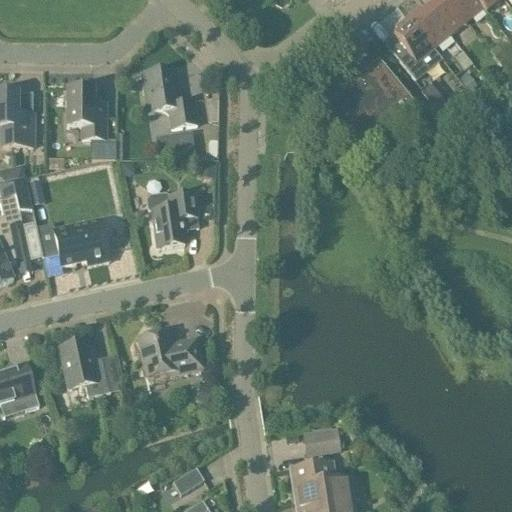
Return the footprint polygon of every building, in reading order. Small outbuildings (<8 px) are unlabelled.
[(467,25),(446,0),(431,0),(428,3),(431,7),(427,10),(450,38),(467,25)] [(446,0),(467,25),(483,12),(483,11),(474,0),(446,0)] [(503,1),(501,0),(474,0),(483,11),(483,12),(485,16),(503,1)] [(407,20),(433,52),(450,38),(427,10),(422,14),(419,10),(407,20)] [(433,52),(407,20),(395,30),(398,34),(393,38),(416,66),(433,52)] [(502,69),(511,60),(511,50),(508,46),(500,52),(496,48),(489,54),(502,69)] [(378,64),(319,112),(354,154),(412,106),(378,64)] [(135,82),(135,83),(142,82),(147,117),(164,114),(169,118),(171,133),(196,129),(192,104),(178,106),(173,72),(150,76),(147,80),(135,82)] [(66,94),(66,131),(82,131),(82,143),(104,143),(104,119),(105,107),(92,107),(92,94),(66,94)] [(16,118),(17,97),(0,96),(0,141),(2,141),(2,151),(32,152),(32,117),(31,117),(31,118),(16,118)] [(191,136),(169,139),(173,164),(195,164),(191,136)] [(199,167),(198,181),(213,182),(214,167),(199,167)] [(0,289),(13,284),(7,269),(17,265),(16,260),(28,257),(22,227),(21,228),(19,216),(31,213),(24,182),(0,187),(0,201),(0,203),(0,202),(0,208),(2,220),(0,223),(0,289)] [(39,184),(38,184),(27,186),(26,187),(31,210),(44,207),(39,184)] [(196,221),(193,197),(169,200),(165,197),(149,199),(146,204),(147,213),(152,217),(157,252),(184,248),(182,233),(198,231),(196,221)] [(35,232),(42,262),(58,259),(60,271),(86,265),(87,270),(108,265),(100,229),(80,234),(79,229),(54,235),(52,228),(35,232)] [(139,342),(137,343),(145,382),(169,377),(169,380),(203,373),(196,342),(171,348),(168,336),(165,336),(165,338),(157,340),(156,338),(154,339),(151,337),(141,339),(139,342)] [(58,352),(67,393),(84,389),(87,401),(110,396),(102,362),(101,362),(103,369),(92,371),(86,346),(58,352)] [(18,389),(13,374),(0,378),(0,408),(21,402),(25,414),(38,410),(30,384),(28,384),(29,386),(18,389)] [(306,461),(340,456),(336,432),(302,438),(306,461)] [(334,482),(331,465),(289,472),(295,511),(353,511),(353,510),(348,511),(344,481),(334,482)] [(195,472),(172,487),(180,500),(203,484),(195,472)]
